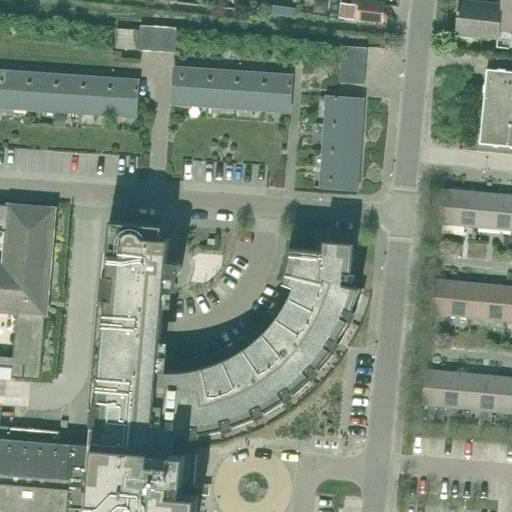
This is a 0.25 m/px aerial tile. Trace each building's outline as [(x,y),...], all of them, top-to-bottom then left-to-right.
[(511,32),(511,0),(501,0),(501,6),(460,1),(459,11),(458,11),(457,14),(459,15),(456,34),(498,39),(499,31),(511,32)] [(382,23),(384,3),(360,1),(358,20),(382,23)] [(354,20),(355,6),(341,4),(340,18),(354,20)] [(151,51),(153,27),(140,26),(138,51),(151,51)] [(163,52),(165,28),(153,27),(151,51),(163,52)] [(175,53),(177,29),(165,28),(163,52),(175,53)] [(137,51),(139,31),(116,29),(115,49),(137,51)] [(365,61),(366,48),(341,47),(340,59),(365,61)] [(365,73),(365,61),(340,59),(340,71),(365,73)] [(208,107),(210,70),(174,68),(171,104),(208,107)] [(511,147),(511,71),(487,69),(479,144),(511,147)] [(235,109),(237,72),(210,70),(208,107),(235,109)] [(0,108),(27,110),(30,73),(0,71),(0,108)] [(364,85),(365,73),(340,71),(339,83),(364,85)] [(262,111),(264,74),(237,72),(235,109),(262,111)] [(54,112),(57,75),(30,73),(27,110),(54,112)] [(289,112),(292,76),(264,74),(262,111),(289,112)] [(81,114),(84,77),(57,75),(54,112),(81,114)] [(108,115),(111,79),(84,77),(81,114),(108,115)] [(136,117),(138,81),(111,79),(108,115),(136,117)] [(361,127),(363,99),(326,97),(324,125),(361,127)] [(359,154),(361,127),(324,125),(323,152),(359,154)] [(357,191),(359,154),(323,152),(320,188),(357,191)] [(477,228),(480,193),(443,190),(440,224),(477,228)] [(511,230),(511,195),(480,193),(477,228),(511,230)] [(0,511),(35,511),(39,476),(43,431),(0,427),(0,379),(6,380),(11,380),(11,378),(40,381),(45,317),(45,313),(38,312),(39,293),(47,293),(50,263),(43,262),(45,236),(52,236),(54,209),(7,206),(0,205),(0,231),(7,232),(4,266),(0,265),(0,511)] [(39,476),(35,511),(59,511),(60,509),(66,509),(66,511),(76,511),(77,510),(88,511),(196,511),(197,505),(198,496),(192,496),(186,495),(187,484),(193,485),(195,485),(195,481),(195,478),(197,454),(172,452),(173,435),(187,435),(187,439),(190,439),(189,431),(199,429),(200,437),(224,432),(222,425),(232,421),(234,429),(257,420),(253,413),(262,408),(264,411),(264,412),(265,415),(266,415),(267,414),(287,402),(282,395),(290,388),(295,396),(313,380),(308,374),(314,366),(320,372),(335,353),(336,353),(329,348),(334,339),(340,344),(351,325),(353,322),(345,319),(349,309),(356,313),(364,289),(359,288),(354,287),(343,284),(344,273),(348,274),(350,274),(352,274),(352,273),(352,271),(355,243),(324,241),(323,251),(294,249),(289,248),(288,260),(288,262),(283,283),(283,284),(284,284),(284,283),(294,287),(292,291),(291,293),(290,295),(285,305),(280,314),(266,330),(251,344),(238,353),(225,360),(210,365),(193,369),(176,372),(158,372),(158,370),(161,341),(161,338),(163,310),(164,306),(165,292),(166,277),(166,275),(174,276),(175,276),(177,276),(178,275),(179,275),(180,274),(180,273),(181,272),(182,271),(182,269),(182,268),(182,267),(181,265),(181,264),(180,263),(179,262),(178,262),(176,261),(175,261),(168,260),(168,251),(169,249),(169,241),(169,242),(170,242),(171,242),(171,241),(171,240),(171,239),(170,239),(169,240),(169,239),(162,239),(162,230),(163,229),(163,225),(141,224),(109,221),(109,225),(106,254),(103,294),(92,425),(90,446),(65,445),(58,444),(59,433),(58,433),(43,431),(39,476)] [(468,318),(472,283),(435,280),(431,315),(468,318)] [(504,321),(508,287),(472,283),(468,318),(504,321)] [(460,408),(463,374),(426,370),(423,405),(460,408)] [(496,412),(499,377),(463,374),(460,408),(496,412)] [(511,378),(499,377),(496,412),(511,413),(511,378)]
